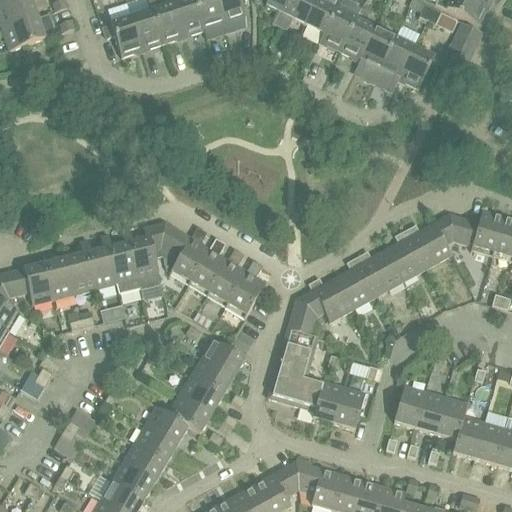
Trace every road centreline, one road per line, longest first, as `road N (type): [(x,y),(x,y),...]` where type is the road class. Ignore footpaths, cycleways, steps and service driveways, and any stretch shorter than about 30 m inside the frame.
road 1 (residential): [(96,70),(151,86),(251,63),(369,118),(481,77)]
road 2 (residential): [(363,465),(393,368),(413,348),(455,327),(511,338)]
road 3 (residential): [(292,279),(340,255),(379,220),(461,183)]
road 4 (residential): [(263,451),(256,363),(292,279)]
road 5 (residential): [(143,219),(180,210),(292,279)]
road 6 (residential): [(511,498),(363,465)]
